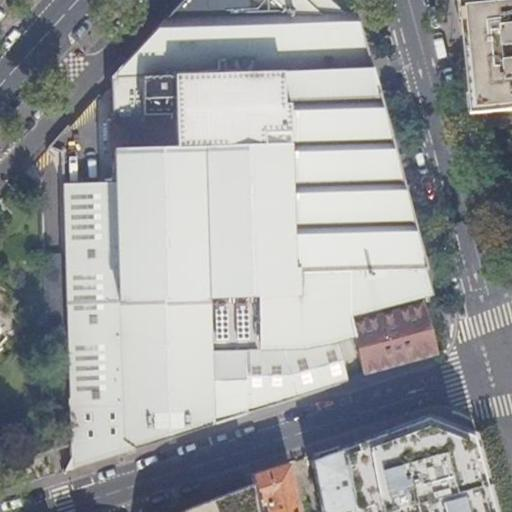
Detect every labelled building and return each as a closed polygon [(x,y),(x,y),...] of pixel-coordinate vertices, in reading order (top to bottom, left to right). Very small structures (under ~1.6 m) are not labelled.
[(346,324),(419,305),(431,303),(364,54),(348,0),(180,0),(137,47),(110,77),(111,120),(107,120),(108,152),(112,153),(113,185),(63,186),(64,253),(42,253),(42,264),(65,263),(69,431),(43,440),(47,453),(69,446),(70,459),(61,473),(343,383),(332,341),(349,337),(346,324)] [(511,0),(473,0),(476,21),(479,21),(486,93),(482,93),(484,114),(511,111),(511,0)] [(61,131),(47,147),(62,152),(61,131)] [(346,324),(349,337),(361,374),(396,364),(433,354),(419,305),(346,324)] [(425,417),(343,448),(342,448),(337,450),(348,511),(487,511),(468,439),(445,428),(425,417)] [(348,511),(337,450),(336,448),(306,457),(315,511),(348,511)] [(250,475),(251,483),(255,507),(262,506),(262,511),(293,511),(286,464),(250,475)] [(255,511),(255,507),(251,483),(195,504),(187,507),(179,510),(176,511),(255,511)]
